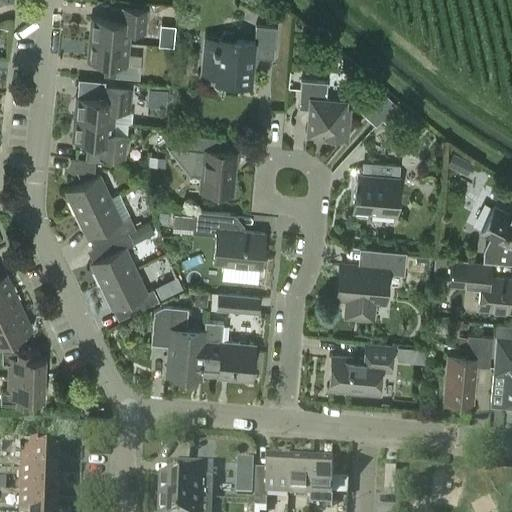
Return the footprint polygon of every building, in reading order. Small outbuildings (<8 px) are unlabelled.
[(280,18),(282,6),(272,5),(270,17),(280,18)] [(145,9),(119,6),(118,19),(90,17),(88,39),(128,42),(129,30),(142,32),(144,23),(145,9)] [(250,85),(252,64),(254,65),(258,56),(272,58),(275,27),(255,25),(253,41),(204,36),(200,75),(214,76),(214,81),(250,85)] [(128,42),(88,39),(86,61),(114,64),(113,76),(138,78),(140,64),(126,63),(128,42)] [(298,107),(308,108),(306,132),(323,134),(324,133),(341,134),(343,108),(344,108),(345,100),(325,98),(327,81),(300,79),(298,107)] [(366,115),(385,94),(374,84),(355,105),(366,115)] [(130,88),(104,85),(103,98),(75,95),(73,118),(113,122),(114,109),(127,111),(128,102),(130,88)] [(396,104),(385,94),(366,115),(377,125),(382,119),(396,104)] [(113,122),(73,118),(71,140),(99,143),(98,155),(123,157),(124,143),(125,134),(112,133),(113,122)] [(167,133),(166,146),(165,147),(188,174),(200,175),(198,190),(232,194),(234,176),(230,175),(233,151),(202,149),(195,148),(196,136),(167,133)] [(400,133),(388,144),(395,152),(407,140),(400,133)] [(467,175),(468,173),(473,163),(452,152),(446,164),(467,175)] [(164,157),(149,156),(148,165),(163,167),(164,157)] [(93,173),(95,160),(69,157),(68,170),(93,173)] [(359,191),(354,191),(352,215),(368,216),(368,211),(395,213),(399,164),(371,162),(370,173),(361,173),(359,191)] [(110,198),(109,197),(99,175),(65,191),(76,214),(110,198)] [(96,245),(96,246),(128,231),(135,228),(129,215),(130,215),(119,192),(109,197),(110,198),(76,214),(87,237),(96,232),(100,242),(96,245)] [(511,214),(495,205),(482,231),(489,235),(483,248),(482,261),(511,263),(511,214)] [(193,214),(173,212),(172,225),(192,226),(191,232),(215,234),(213,262),(260,267),(264,232),(233,229),(234,213),(193,210),(193,214)] [(153,231),(149,222),(142,226),(146,235),(153,231)] [(101,286),(136,269),(125,246),(133,243),(128,231),(96,246),(101,257),(90,262),(101,286)] [(383,302),(386,274),(390,275),(390,273),(403,274),(405,252),(359,247),(357,264),(340,262),(337,297),(347,298),(345,315),(371,318),(373,301),(383,302)] [(450,259),(448,282),(479,285),(477,308),(511,311),(511,277),(489,276),(490,262),(450,259)] [(146,290),(136,269),(101,286),(112,309),(121,305),(126,315),(158,300),(152,288),(146,290)] [(180,283),(168,272),(158,283),(171,294),(180,283)] [(0,276),(0,299),(15,292),(6,273),(0,276)] [(0,325),(25,313),(15,292),(0,299),(0,325)] [(259,296),(217,293),(216,309),(258,313),(259,296)] [(199,306),(207,307),(208,295),(196,294),(195,302),(199,306)] [(200,377),(200,372),(202,360),(204,330),(185,328),(187,307),(163,305),(153,310),(150,344),(167,345),(165,373),(200,377)] [(33,330),(25,313),(0,325),(0,346),(2,350),(16,344),(13,339),(33,330)] [(202,360),(200,372),(217,374),(216,376),(250,379),(254,343),(220,340),(222,322),(205,320),(204,330),(202,360)] [(511,325),(496,325),(492,373),(504,374),(501,405),(511,405),(511,325)] [(471,401),(474,365),(488,366),(491,336),(466,334),(465,356),(447,354),(443,399),(471,401)] [(378,391),(380,372),(391,373),(394,343),(364,341),(362,358),(331,355),(328,387),(378,391)] [(16,344),(2,350),(1,363),(9,363),(8,377),(44,378),(45,358),(39,358),(39,352),(20,351),(16,344)] [(410,360),(411,347),(397,346),(396,359),(410,360)] [(44,378),(8,377),(8,391),(0,391),(0,403),(37,404),(37,398),(43,398),(44,378)] [(20,465),(20,472),(36,473),(56,474),(56,454),(51,453),(51,447),(14,446),(14,458),(20,458),(20,465)] [(255,472),(255,454),(247,453),(246,460),(243,460),(243,471),(255,472)] [(287,497),(289,463),(267,462),(265,496),(287,497)] [(287,497),(309,498),(311,464),(289,463),(287,497)] [(187,477),(159,476),(158,498),(200,500),(212,500),(213,465),(188,464),(187,477)] [(311,464),(309,498),(331,499),(333,465),(311,464)] [(394,495),(395,470),(384,469),(383,494),(394,495)] [(19,492),(55,494),(56,474),(36,473),(20,472),(19,492)] [(54,511),(55,494),(19,492),(18,511),(54,511)] [(199,511),(200,500),(158,498),(157,511),(199,511)]
